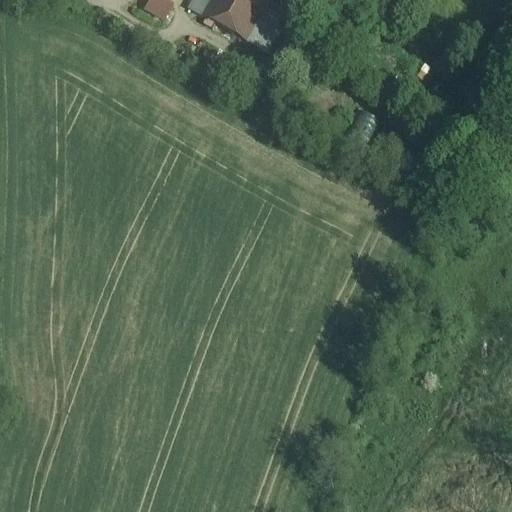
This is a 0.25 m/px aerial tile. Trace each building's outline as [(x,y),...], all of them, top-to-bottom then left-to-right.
[(155,0),(147,14),(169,26),(179,8),(164,0),(155,0)] [(196,0),(188,13),(201,21),(212,0),(196,0)] [(273,0),(212,0),(201,21),(247,47),(259,26),(273,0)] [(274,34),(259,26),(247,47),(262,55),(274,34)] [(307,97),(274,78),(267,90),(248,80),(242,92),(329,140),(342,116),(352,122),(352,109),(321,91),(307,97)]
